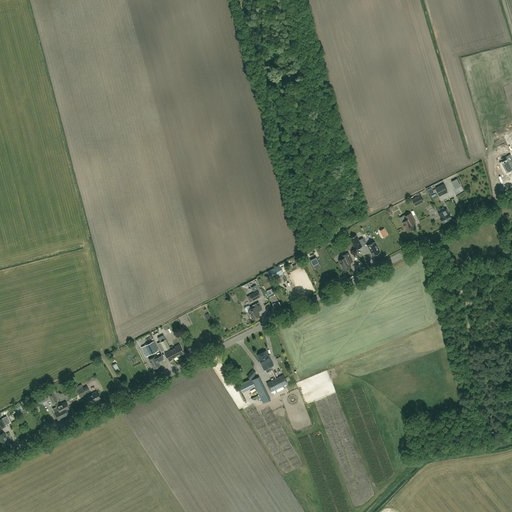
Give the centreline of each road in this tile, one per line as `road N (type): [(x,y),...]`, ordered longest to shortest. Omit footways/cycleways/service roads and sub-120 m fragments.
road 1 (tertiary): [(0,463),(511,195)]
road 2 (track): [(322,294),(302,252),(284,153),(238,0)]
